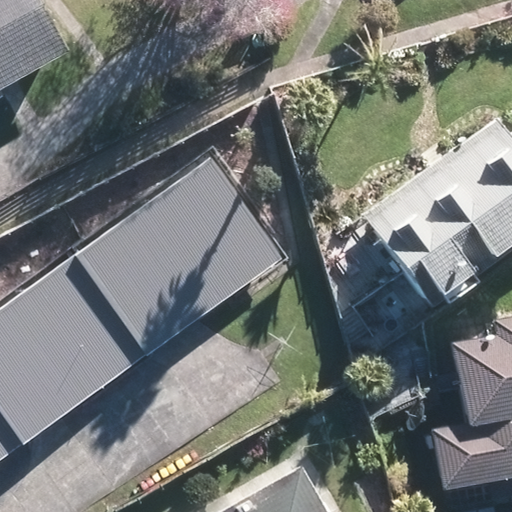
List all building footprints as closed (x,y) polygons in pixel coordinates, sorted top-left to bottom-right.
[(30,0),(0,0),(0,77),(56,48),(30,0)] [(511,151),(491,122),(369,210),(424,287),(511,223),(511,151)] [(0,436),(267,245),(210,166),(0,316),(0,436)] [(427,423),(435,469),(511,455),(511,308),(487,313),(491,332),(450,339),(464,417),(427,423)] [(314,511),(293,472),(219,511),(314,511)]
